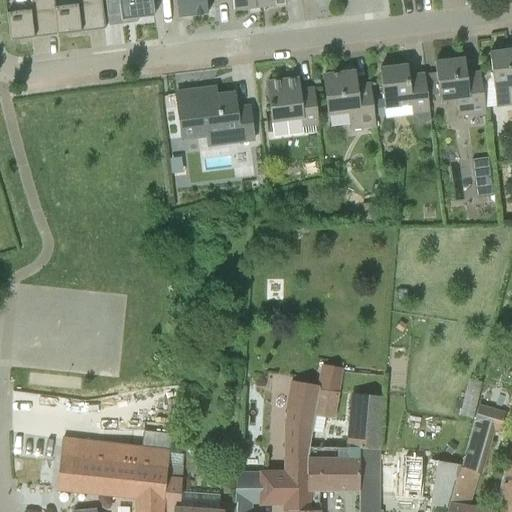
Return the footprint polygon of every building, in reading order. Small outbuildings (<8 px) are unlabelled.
[(6,12),(10,39),(33,36),(33,34),(56,31),(56,33),(58,32),(52,0),(29,0),(31,8),(6,12)] [(78,0),(79,5),(55,8),(58,35),(68,34),(81,32),(81,30),(89,29),(104,28),(104,30),(105,29),(101,0),(78,0)] [(121,20),(154,17),(151,0),(105,0),(107,14),(120,12),(121,20)] [(208,14),(205,0),(175,0),(178,17),(208,14)] [(216,0),(216,1),(221,0),(232,0),(234,10),(260,7),(259,0),(216,0)] [(511,49),(489,53),(494,89),(496,108),(511,106),(511,49)] [(464,58),(434,62),(436,73),(438,94),(440,105),(456,103),(458,117),(485,114),(481,81),(467,83),(464,58)] [(408,76),(407,65),(379,69),(384,109),(411,105),(413,125),(430,123),(427,96),(424,74),(408,76)] [(341,73),(323,76),(328,115),(349,113),(351,129),(374,127),(369,85),(355,86),(354,76),(354,72),(341,73)] [(436,73),(424,74),(427,96),(438,94),(436,73)] [(285,80),(267,83),(272,122),(302,118),(303,126),(317,125),(313,89),(300,91),(299,83),(299,79),(285,80)] [(253,140),(249,107),(236,108),(234,95),(204,99),(203,91),(176,94),(181,138),(235,131),(237,143),(253,140)] [(385,115),(384,109),(383,100),(376,101),(378,116),(385,115)] [(472,160),(475,185),(491,183),(488,158),(472,160)] [(362,220),(377,220),(377,205),(362,205),(362,220)] [(193,331),(189,362),(201,364),(206,332),(193,331)] [(177,406),(180,385),(150,389),(147,400),(177,406)] [(334,420),(339,394),(317,391),(315,417),(334,420)] [(307,458),(307,461),(305,511),(304,511),(319,511),(319,491),(359,491),(358,481),(358,453),(359,453),(360,449),(380,451),(383,397),(350,395),(346,449),(310,448),(309,449),(308,458),(307,458)] [(67,422),(68,400),(49,399),(47,421),(67,422)] [(448,509),(446,511),(492,511),(492,510),(470,507),(480,472),(493,428),(500,430),(505,412),(478,404),(461,467),(452,504),(449,504),(448,509)] [(237,511),(251,511),(252,507),(286,507),(285,511),(304,511),(305,511),(307,461),(307,458),(308,458),(309,449),(310,448),(315,417),(293,414),(285,461),(286,472),(238,473),(238,479),(237,479),(235,506),(238,506),(237,511)] [(511,511),(511,435),(504,466),(496,511),(511,511)] [(161,511),(165,471),(165,466),(167,466),(169,452),(63,440),(59,487),(59,490),(138,499),(137,511),(97,511),(97,510),(84,511),(84,504),(72,502),(71,511),(161,511)] [(456,446),(451,443),(445,452),(450,456),(456,446)] [(419,481),(420,461),(401,460),(399,501),(429,502),(430,482),(419,481)] [(180,508),(181,491),(183,468),(167,466),(165,466),(165,471),(161,511),(224,511),(225,511),(180,508)] [(378,511),(379,482),(358,481),(359,491),(358,511),(378,511)]
